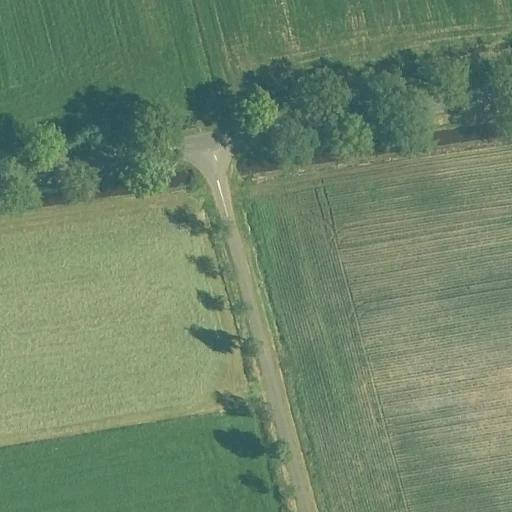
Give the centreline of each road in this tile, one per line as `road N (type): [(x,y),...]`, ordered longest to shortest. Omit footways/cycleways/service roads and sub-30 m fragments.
road 1 (unclassified): [(294,511),(208,153)]
road 2 (unclassified): [(208,153),(511,103)]
road 3 (unclassified): [(0,187),(208,153)]
